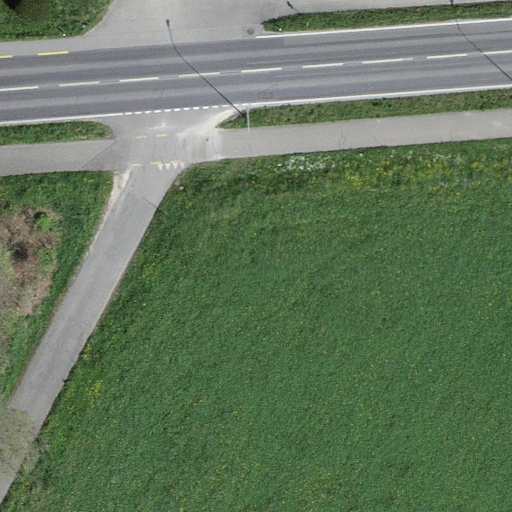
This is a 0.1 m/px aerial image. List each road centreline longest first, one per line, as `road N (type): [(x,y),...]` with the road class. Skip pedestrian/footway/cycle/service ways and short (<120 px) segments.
road 1 (track): [(0,464),(165,154)]
road 2 (primary): [(511,38),(165,75)]
road 3 (primary): [(165,75),(511,62)]
road 4 (primary): [(0,88),(165,75)]
road 5 (track): [(291,0),(162,11)]
